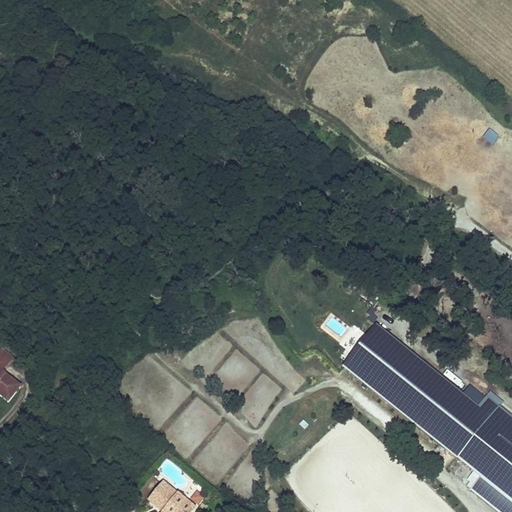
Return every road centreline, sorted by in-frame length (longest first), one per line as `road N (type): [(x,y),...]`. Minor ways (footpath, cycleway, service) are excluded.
road 1 (track): [(77,275),(256,439),(288,399),(344,385)]
road 2 (track): [(364,153),(511,269)]
